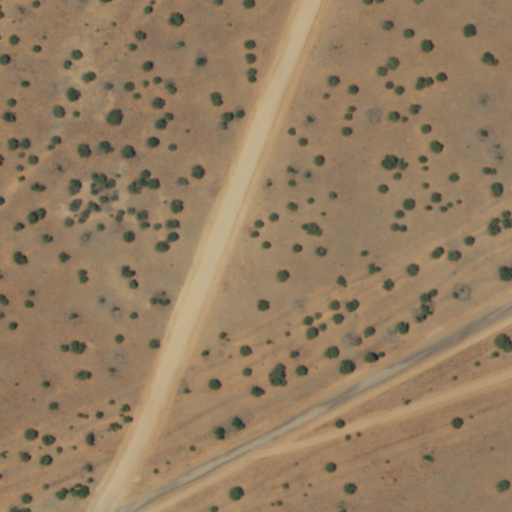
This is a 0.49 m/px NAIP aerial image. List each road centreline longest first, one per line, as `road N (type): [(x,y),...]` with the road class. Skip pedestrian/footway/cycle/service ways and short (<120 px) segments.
road 1 (residential): [(108,493),(300,0)]
road 2 (residential): [(72,511),(511,284)]
